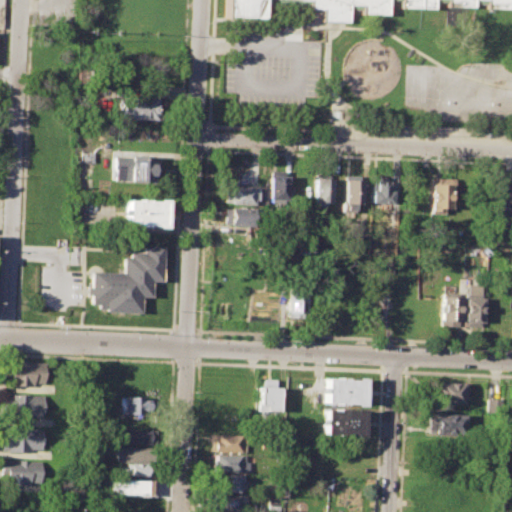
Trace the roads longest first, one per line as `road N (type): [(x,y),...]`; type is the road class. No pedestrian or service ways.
road 1 (residential): [(179,511),(199,0)]
road 2 (residential): [(511,361),(5,341)]
road 3 (residential): [(19,0),(5,341)]
road 4 (residential): [(195,141),(511,152)]
road 5 (residential): [(396,356),(389,511)]
